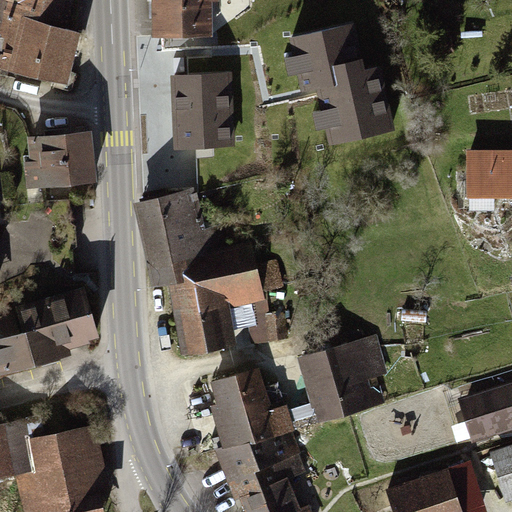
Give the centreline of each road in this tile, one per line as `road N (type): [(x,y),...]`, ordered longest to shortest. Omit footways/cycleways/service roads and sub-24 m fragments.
road 1 (primary): [(113,0),(128,371)]
road 2 (primary): [(128,371),(147,451),(181,511)]
road 3 (residential): [(0,402),(128,371)]
road 4 (track): [(119,118),(0,92)]
